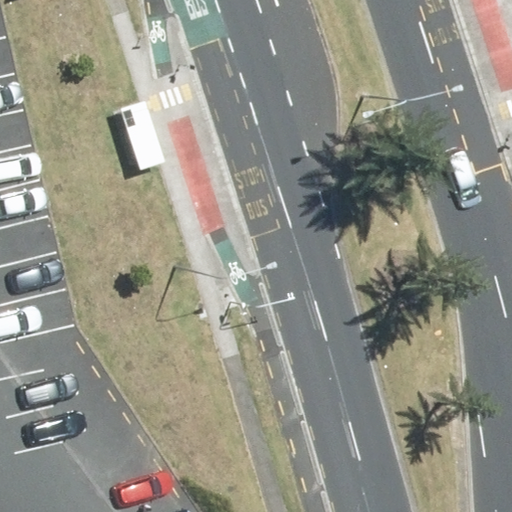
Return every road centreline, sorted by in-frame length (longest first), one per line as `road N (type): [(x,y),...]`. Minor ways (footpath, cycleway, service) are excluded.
road 1 (secondary): [(373,511),(330,347),(206,0)]
road 2 (secondary): [(408,0),(489,250),(511,357)]
